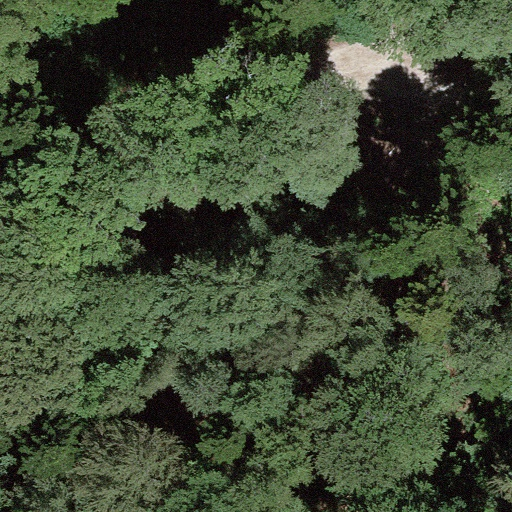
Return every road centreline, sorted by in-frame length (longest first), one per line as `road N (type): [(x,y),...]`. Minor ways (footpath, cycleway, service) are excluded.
road 1 (track): [(0,221),(52,173),(215,92),(394,65)]
road 2 (track): [(394,65),(511,104)]
road 3 (track): [(394,65),(511,39)]
